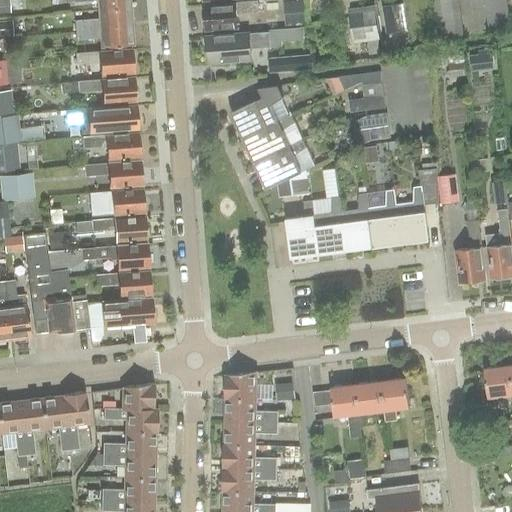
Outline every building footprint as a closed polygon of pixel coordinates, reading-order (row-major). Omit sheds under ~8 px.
[(0,0),(0,13),(10,12),(9,0),(0,0)] [(130,7),(129,0),(73,0),(73,3),(97,1),(98,10),(130,7)] [(287,26),(305,25),(304,0),(286,1),(287,26)] [(509,10),(507,0),(500,0),(485,2),(487,13),(509,10)] [(237,14),(259,12),(258,1),(221,4),(221,5),(204,7),(205,16),(203,19),(204,26),(206,28),(206,30),(220,29),(220,30),(238,29),(237,14)] [(461,15),(460,3),(435,7),(436,18),(461,15)] [(380,40),(375,5),(349,9),(355,43),(380,40)] [(407,31),(403,5),(384,8),(387,34),(407,31)] [(132,26),(130,7),(98,10),(99,19),(75,21),(76,31),(132,26)] [(510,22),(509,10),(487,13),(488,24),(510,22)] [(463,26),(461,15),(436,18),(438,30),(463,26)] [(0,36),(14,36),(13,21),(0,21),(0,36)] [(511,30),(511,27),(510,22),(488,24),(490,33),(511,30)] [(133,45),(132,26),(76,31),(76,40),(100,38),(101,48),(133,45)] [(269,29),(269,32),(207,37),(208,51),(206,51),(207,62),(209,62),(228,61),(230,62),(237,62),(238,60),(241,60),(240,50),(283,47),(282,42),(305,40),(304,26),(269,29)] [(465,40),(463,26),(438,30),(440,44),(465,40)] [(134,70),(135,68),(135,62),(133,59),(132,49),(76,54),(77,64),(101,62),(102,76),(134,73),(134,70)] [(500,67),(498,50),(484,52),(485,60),(482,60),(483,69),(500,67)] [(312,56),(270,59),(271,72),(313,69),(312,56)] [(449,63),(450,74),(466,73),(465,62),(449,63)] [(384,83),(382,71),(361,74),(362,86),(384,83)] [(134,77),(78,81),(62,83),(63,94),(103,90),(104,104),(136,101),(136,98),(137,96),(137,90),(135,87),(134,77)] [(327,79),(335,95),(345,90),(340,77),(327,79)] [(385,95),(384,83),(362,86),(364,97),(385,95)] [(13,114),(11,90),(0,90),(0,115),(18,114),(18,113),(13,114)] [(278,121),(271,106),(284,97),(280,90),(230,113),(243,139),(279,122),(278,121)] [(387,107),(385,95),(364,97),(365,110),(387,107)] [(136,105),(80,110),(66,111),(67,125),(81,124),(81,134),(138,129),(138,126),(140,124),(139,118),(137,115),(136,105)] [(390,125),(388,113),(368,116),(370,128),(390,125)] [(21,141),(18,114),(0,115),(0,143),(17,142),(21,141)] [(290,146),(283,131),(295,122),(292,115),(278,121),(279,122),(243,139),(254,164),(291,147),(290,146)] [(392,138),(390,125),(370,128),(372,141),(392,138)] [(360,142),(371,141),(370,128),(358,130),(360,142)] [(140,154),(142,152),(141,145),(139,143),(138,133),(82,137),(83,148),(107,146),(108,160),(140,157),(140,154)] [(302,172),(295,156),(307,147),(304,140),(290,146),(291,147),(254,164),(266,189),(290,177),(302,172)] [(0,171),(20,169),(17,142),(0,143),(0,171)] [(362,149),(364,164),(372,163),(370,148),(362,149)] [(142,182),(144,180),(143,173),(141,171),(141,161),(85,165),(86,176),(110,174),(111,188),(143,185),(142,182)] [(421,186),(414,187),(414,202),(397,204),(396,204),(401,243),(430,240),(425,205),(439,203),(435,169),(419,171),(421,186)] [(302,172),(290,177),(293,195),(310,193),(307,170),(302,172)] [(325,174),(327,186),(339,185),(337,172),(325,174)] [(35,197),(32,173),(0,175),(0,183),(2,200),(35,197)] [(507,181),(493,182),(496,203),(510,201),(507,181)] [(442,205),(459,202),(457,188),(440,191),(442,205)] [(143,189),(90,193),(90,195),(92,217),(145,212),(145,210),(146,207),(146,201),(144,199),(143,189)] [(396,204),(397,204),(395,189),(387,190),(386,206),(370,208),(369,208),(374,247),(401,243),(396,204)] [(369,208),(370,208),(368,193),(359,194),(359,209),(342,211),(341,211),(346,251),(374,247),(369,208)] [(341,211),(342,211),(340,197),(332,198),(332,213),(315,215),(314,215),(319,254),(346,251),(341,211)] [(314,215),(315,215),(313,200),(305,201),(304,216),(286,219),(291,258),(319,254),(314,215)] [(0,217),(8,217),(7,201),(0,201),(0,217)] [(51,224),(62,223),(61,209),(50,210),(51,224)] [(511,276),(511,241),(508,209),(498,210),(501,229),(499,229),(500,234),(486,236),(488,247),(493,279),(495,278),(498,280),(504,279),(506,277),(511,276)] [(147,237),(148,235),(148,228),(146,226),(145,216),(92,220),(93,231),(115,229),(116,242),(147,240),(147,237)] [(482,247),(479,222),(479,220),(468,221),(472,248),(457,250),(461,283),(462,283),(462,284),(474,283),(474,281),(485,280),(481,247),(482,247)] [(90,328),(89,328),(86,304),(86,300),(71,302),(67,269),(50,271),(46,232),(24,235),(34,320),(47,319),(48,332),(57,331),(57,332),(59,332),(59,335),(73,333),(72,330),(90,328)] [(24,251),(22,235),(4,238),(6,253),(24,251)] [(51,249),(68,248),(67,239),(51,240),(51,249)] [(149,264),(151,262),(150,256),(148,253),(147,244),(82,249),(82,259),(118,257),(119,269),(149,267),(149,264)] [(82,249),(49,251),(51,269),(83,267),(82,259),(82,249)] [(151,292),(153,290),(152,283),(150,281),(149,271),(96,275),(97,286),(120,284),(121,297),(151,295),(151,292)] [(31,336),(27,304),(25,294),(16,295),(14,280),(5,282),(12,339),(18,338),(19,340),(29,338),(29,336),(31,336)] [(12,339),(5,282),(0,282),(0,342),(5,342),(6,339),(12,339)] [(151,299),(86,304),(89,328),(106,326),(121,325),(153,323),(153,320),(155,318),(154,312),(152,309),(151,299)] [(146,341),(145,325),(134,326),(136,341),(146,341)] [(511,394),(511,383),(510,365),(485,368),(488,397),(511,394)] [(226,374),(225,396),(272,397),(272,387),(257,386),(258,371),(226,374)] [(406,378),(381,381),(386,421),(398,420),(397,409),(410,407),(406,378)] [(386,421),(381,381),(356,384),(360,413),(361,413),(375,411),(376,421),(386,421)] [(295,396),(294,382),(276,384),(277,398),(295,396)] [(122,387),(122,407),(154,408),(154,383),(122,387)] [(360,413),(356,384),(331,387),(335,416),(351,414),(352,422),(362,421),(361,413),(360,413)] [(85,392),(64,394),(70,450),(79,449),(76,425),(89,423),(85,392)] [(70,450),(64,394),(63,395),(42,398),(46,429),(58,427),(61,451),(70,450)] [(257,410),(257,399),(272,399),(272,397),(225,396),(225,398),(226,398),(226,419),(279,420),(280,411),(257,410)] [(46,429),(42,398),(20,401),(27,455),(35,454),(33,434),(32,430),(46,429)] [(27,455),(20,401),(0,403),(0,420),(2,434),(15,433),(18,456),(27,455)] [(154,408),(122,407),(104,407),(104,419),(126,419),(125,430),(157,431),(158,408),(154,408)] [(279,434),(279,420),(226,419),(225,443),(256,444),(256,433),(279,434)] [(511,432),(511,420),(496,422),(498,435),(511,433),(511,432)] [(157,433),(157,431),(125,430),(125,443),(103,443),(103,453),(156,455),(156,433),(157,433)] [(256,457),(256,444),(225,443),(225,444),(224,444),(224,466),(278,468),(279,457),(256,457)] [(488,451),(477,452),(479,463),(490,462),(488,451)] [(90,465),(103,465),(103,453),(97,453),(90,465)] [(155,478),(156,455),(103,453),(103,465),(124,465),(124,477),(155,478)] [(27,455),(18,456),(19,468),(28,467),(27,455)] [(412,470),(411,458),(397,459),(399,472),(412,470)] [(399,472),(397,459),(385,461),(386,474),(399,472)] [(278,480),(278,468),(224,466),(223,490),(255,491),(255,479),(278,480)] [(365,466),(349,467),(350,480),(366,479),(365,466)] [(350,482),(348,469),(335,471),(337,484),(350,482)] [(155,501),(155,478),(124,477),(124,489),(102,489),(102,490),(101,499),(155,501)] [(419,483),(368,489),(369,499),(376,498),(377,511),(386,511),(423,507),(419,483)] [(88,499),(101,499),(102,490),(89,490),(88,499)] [(255,503),(255,491),(223,490),(223,491),(224,491),(223,511),(276,511),(277,504),(255,503)] [(154,511),(155,501),(101,499),(101,510),(123,511),(154,511)] [(347,511),(346,499),(329,501),(330,511),(347,511)]
